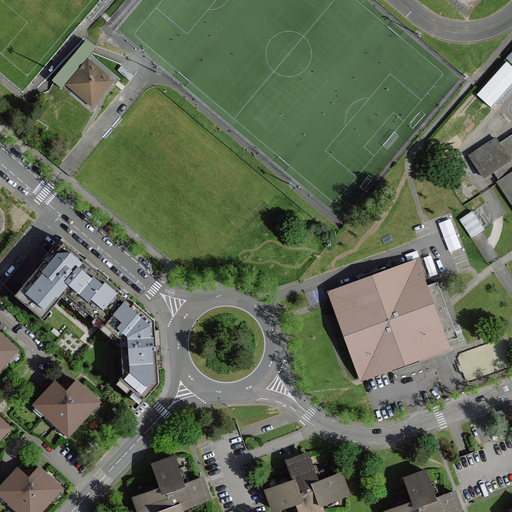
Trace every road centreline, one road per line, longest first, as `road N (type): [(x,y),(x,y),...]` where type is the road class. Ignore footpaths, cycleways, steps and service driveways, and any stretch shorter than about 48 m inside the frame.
road 1 (tertiary): [(268,373),(309,415),(361,436),(400,432),(511,390)]
road 2 (tertiary): [(0,154),(187,315)]
road 3 (tertiary): [(194,381),(71,511)]
road 4 (tertiary): [(268,373),(276,336),(254,303),(212,297),(187,315)]
